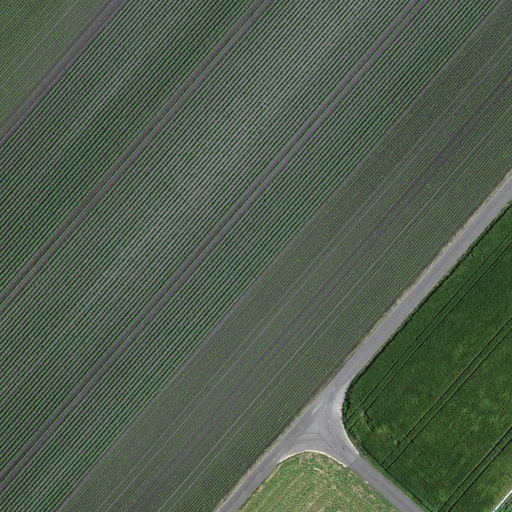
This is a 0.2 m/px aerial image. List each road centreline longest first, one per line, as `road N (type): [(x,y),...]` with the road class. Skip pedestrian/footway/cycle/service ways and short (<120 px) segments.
road 1 (track): [(228,511),(511,177)]
road 2 (track): [(309,420),(414,511)]
